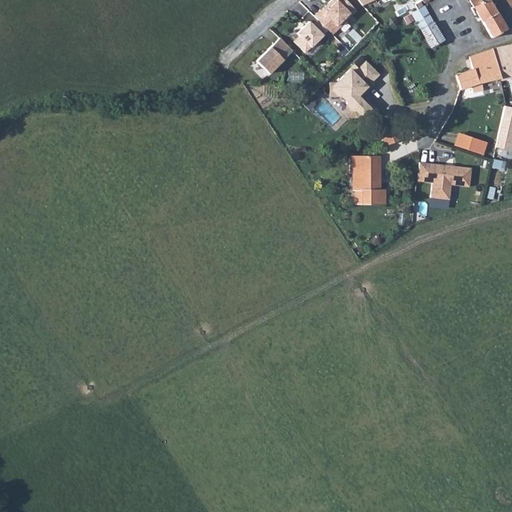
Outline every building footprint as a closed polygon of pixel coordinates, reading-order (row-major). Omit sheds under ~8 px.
[(321,10),(315,16),(319,20),(328,30),(333,34),(357,10),(346,0),(332,0),(322,11),(321,10)] [(482,21),(497,12),(490,0),(484,0),(474,7),(471,8),(475,14),(477,13),(482,21)] [(412,13),(421,29),(433,22),(421,2),(416,5),(419,10),(412,13)] [(507,28),(497,12),(482,21),(492,37),(507,28)] [(309,21),(297,33),(311,47),(328,30),(319,20),(314,26),(309,21)] [(432,48),(444,40),(433,22),(421,29),(432,48)] [(293,51),(280,38),(257,62),(269,74),(293,51)] [(482,83),(511,75),(511,44),(503,46),(503,45),(497,46),(498,52),(495,52),(493,48),(469,56),(472,68),(455,74),(460,89),(472,86),(474,92),(484,89),(482,83)] [(358,68),(354,64),(335,83),(329,83),(329,96),(341,96),(346,101),(346,114),(350,117),(356,117),(359,115),(361,116),(372,105),(362,95),(374,84),(372,82),(379,75),(366,61),(358,68)] [(372,105),(361,116),(365,121),(370,121),(379,112),(372,105)] [(511,107),(504,106),(496,146),(510,149),(511,140),(511,107)] [(397,121),(378,128),(385,145),(404,138),(397,121)] [(453,145),(483,155),(487,141),(457,131),(453,145)] [(379,155),(352,155),(353,174),(353,192),(355,192),(355,206),(384,205),(384,191),(379,191),(379,155)] [(470,165),(418,161),(416,180),(431,181),(430,196),(450,197),(451,183),(469,184),(470,165)]
